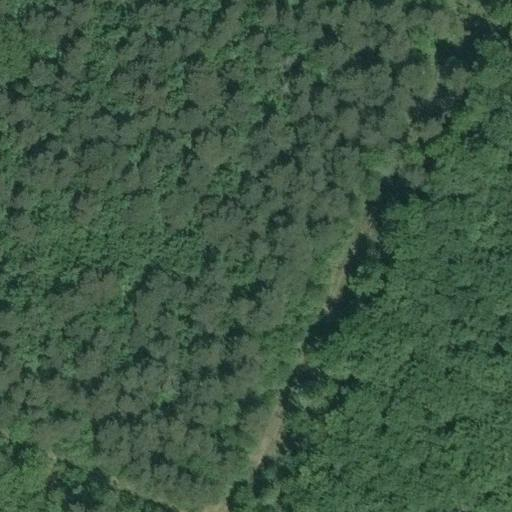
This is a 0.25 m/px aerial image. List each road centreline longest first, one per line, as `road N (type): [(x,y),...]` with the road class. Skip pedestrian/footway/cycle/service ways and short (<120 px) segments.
road 1 (track): [(482,0),(395,166),(235,511)]
road 2 (track): [(0,435),(178,511)]
